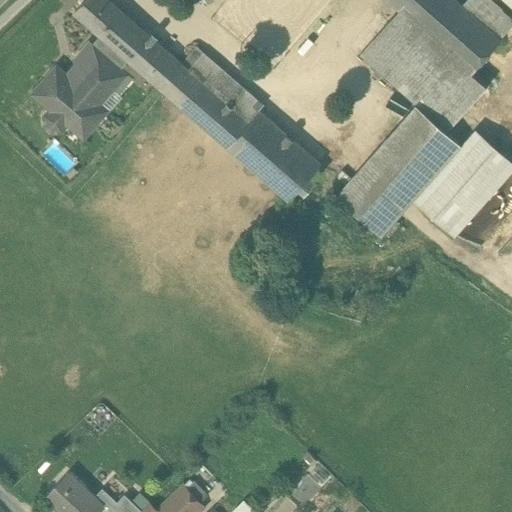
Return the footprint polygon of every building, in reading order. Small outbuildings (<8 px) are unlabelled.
[(320,164),(260,109),(250,121),(111,0),(85,0),(74,13),(100,35),(128,60),(288,201),(320,164)] [(501,38),(457,0),(388,0),(399,9),(400,10),(471,73),(472,72),(501,38)] [(400,10),(399,9),(360,53),(447,131),(487,86),(472,72),(471,73),(400,10)] [(79,66),(70,77),(57,66),(33,93),(50,108),(44,115),(45,126),(52,132),(62,131),(71,121),(84,133),(103,111),(97,107),(113,88),(117,92),(130,78),(120,69),(128,60),(100,35),(92,44),(90,42),(76,58),(77,64),(79,66)] [(415,104),(336,194),(381,234),(413,198),(460,144),(415,104)] [(472,132),(461,145),(460,144),(413,198),(451,233),(510,166),(472,132)] [(95,496),(70,470),(46,495),(63,511),(96,511),(103,505),(104,505),(95,496)] [(182,485),(154,511),(155,511),(197,511),(203,507),(182,485)] [(125,494),(117,501),(103,487),(95,496),(104,505),(103,505),(110,511),(139,511),(141,511),(142,510),(125,494)] [(254,511),(239,498),(225,511),(254,511)]
